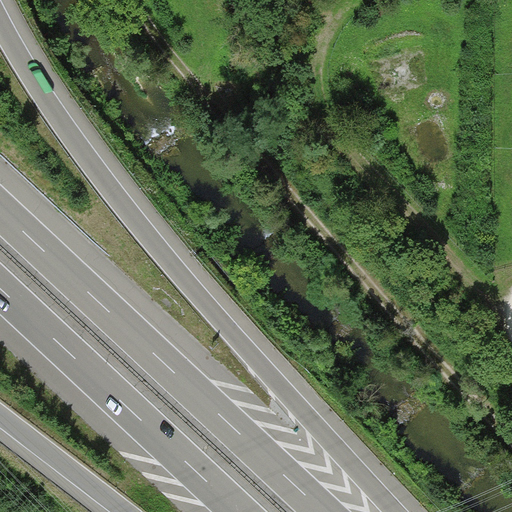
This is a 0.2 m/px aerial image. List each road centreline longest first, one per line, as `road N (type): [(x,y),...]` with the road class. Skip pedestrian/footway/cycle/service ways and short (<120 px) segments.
road 1 (motorway): [(395,511),(107,180),(0,15)]
road 2 (track): [(511,444),(264,174),(133,0)]
road 3 (motorway): [(325,511),(0,208)]
road 4 (motorway): [(0,289),(237,511)]
road 5 (motorway): [(0,416),(124,511)]
